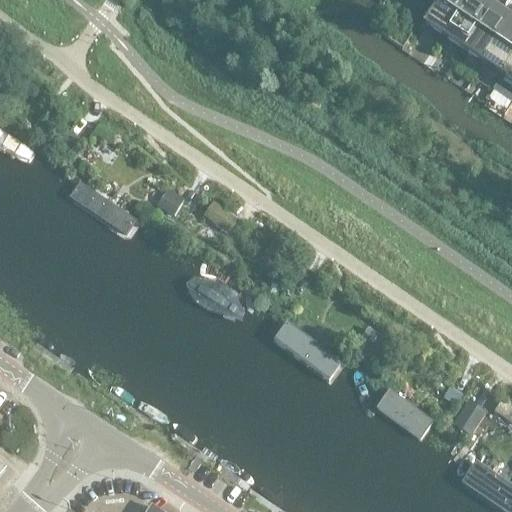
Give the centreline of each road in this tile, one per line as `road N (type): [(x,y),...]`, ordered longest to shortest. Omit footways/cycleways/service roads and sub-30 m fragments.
road 1 (residential): [(68,70),(511,375)]
road 2 (tertiary): [(217,511),(92,429)]
